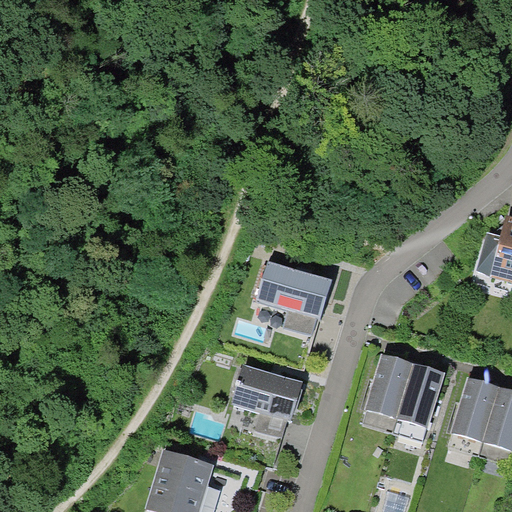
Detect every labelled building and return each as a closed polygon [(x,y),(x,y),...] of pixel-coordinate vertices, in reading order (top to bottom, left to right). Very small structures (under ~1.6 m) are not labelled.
[(511,286),(511,225),(500,223),(485,279),(511,286)] [(260,305),(290,315),(284,332),(311,341),(328,287),(272,270),(260,305)] [(372,360),(359,411),(368,413),(366,421),(423,435),(438,377),(372,360)] [(232,405),(261,414),(256,432),(282,440),(299,387),(243,369),(232,405)] [(511,397),(457,383),(443,434),(453,436),(451,444),(507,459),(511,441),(511,397)] [(210,469),(163,454),(145,511),(209,511),(215,494),(203,491),(210,469)]
